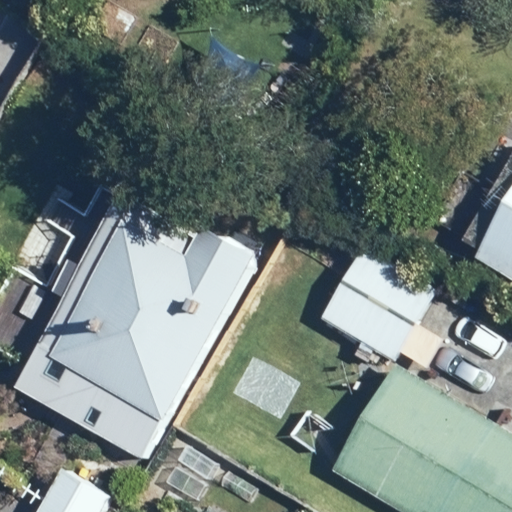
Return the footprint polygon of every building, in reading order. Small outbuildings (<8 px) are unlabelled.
[(511,168),(470,238),(489,249),(486,255),(511,270),(511,168)] [(68,289),(76,293),(24,387),(151,457),(174,416),(179,418),(271,251),(221,223),(214,236),(133,191),(93,263),(85,259),(68,289)] [(332,314),(402,359),(441,298),(371,253),(332,314)] [(511,511),(511,427),(406,363),(342,470),(411,511),(511,511)] [(109,511),(118,497),(68,469),(43,511),(109,511)]
